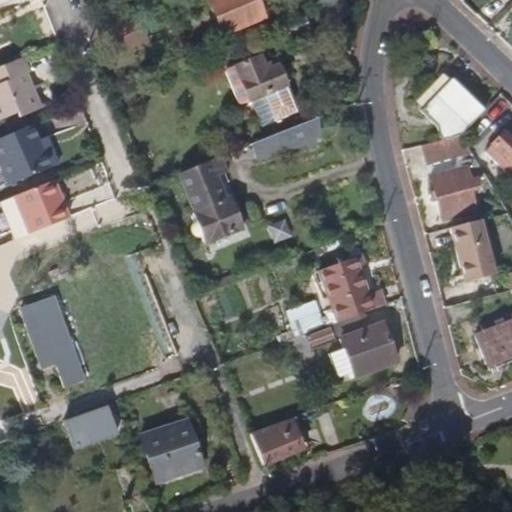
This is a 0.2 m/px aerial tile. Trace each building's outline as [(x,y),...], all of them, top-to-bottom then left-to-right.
[(263,16),(255,0),(207,0),(222,33),(263,16)] [(355,19),(346,0),(328,0),(317,5),(332,40),(348,32),(344,23),(355,19)] [(458,57),(433,33),(421,44),(446,69),(458,57)] [(32,92),(26,77),(31,75),(24,58),(0,68),(0,120),(19,113),(21,118),(42,109),(35,91),(32,92)] [(289,85),(281,66),(267,72),(262,58),(231,71),(245,104),(268,95),(288,86),(289,85)] [(488,115),(455,85),(427,115),(446,133),(447,144),(466,142),(488,115)] [(299,113),(288,86),(268,95),(279,122),(299,113)] [(272,155),(294,147),(295,149),(319,143),(318,138),(325,137),(320,117),(265,140),(272,155)] [(49,170),(42,154),(48,151),(43,140),(38,142),(31,126),(0,139),(0,170),(7,187),(49,170)] [(511,138),(506,133),(495,144),(511,159),(511,138)] [(58,166),(46,139),(43,140),(48,151),(42,154),(49,170),(58,166)] [(272,155),(265,140),(256,144),(262,159),(272,155)] [(477,160),(466,142),(447,144),(423,148),(427,168),(477,160)] [(248,230),(236,200),(231,202),(222,178),(231,174),(224,157),(183,174),(200,215),(197,216),(209,246),(248,230)] [(483,196),(477,172),(468,174),(468,170),(431,178),(441,221),(478,213),(474,198),(483,196)] [(69,220),(54,183),(15,199),(30,236),(69,220)] [(30,236),(15,199),(1,204),(17,242),(30,236)] [(294,238),(288,222),(272,228),(278,244),(294,238)] [(493,276),(480,223),(451,230),(460,267),(469,265),(473,281),(493,276)] [(373,293),(363,268),(368,266),(363,254),(322,270),(343,322),(390,303),(385,288),(373,293)] [(242,280),(240,272),(217,280),(219,289),(242,280)] [(102,377),(72,291),(42,302),(62,359),(73,355),(83,383),(102,377)] [(301,338),(335,325),(333,320),(326,322),(325,319),(297,329),(301,338)] [(511,354),(511,321),(477,335),(488,363),(511,354)] [(399,362),(383,325),(342,342),(357,379),(399,362)] [(313,351),(338,341),(333,327),(295,342),(300,354),(312,349),(313,351)] [(117,403),(66,421),(76,450),(128,432),(117,403)] [(303,452),(291,421),(251,436),(263,467),(303,452)] [(203,468),(192,434),(146,448),(157,483),(203,468)] [(147,495),(137,462),(120,468),(131,501),(147,495)]
